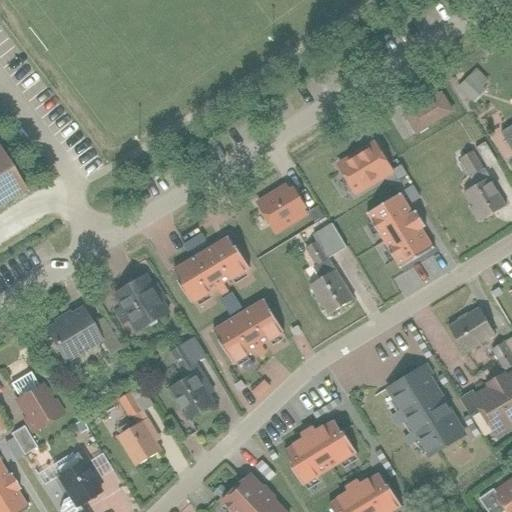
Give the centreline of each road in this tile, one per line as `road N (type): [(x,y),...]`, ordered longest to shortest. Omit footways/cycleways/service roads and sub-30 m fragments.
road 1 (residential): [(131,511),(307,351),(511,226)]
road 2 (residential): [(82,232),(257,135),(472,0)]
road 3 (residential): [(82,232),(61,181),(0,92)]
